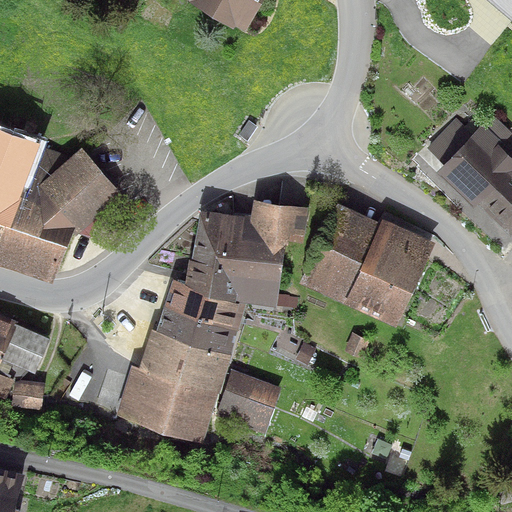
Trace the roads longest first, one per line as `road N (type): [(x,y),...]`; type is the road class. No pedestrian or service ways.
road 1 (tertiary): [(0,288),(46,301),(77,295),(220,184),(325,147)]
road 2 (residential): [(0,452),(224,511)]
road 3 (residential): [(491,274),(414,201),(325,147)]
road 4 (tertiary): [(325,147),(354,48),(353,0)]
